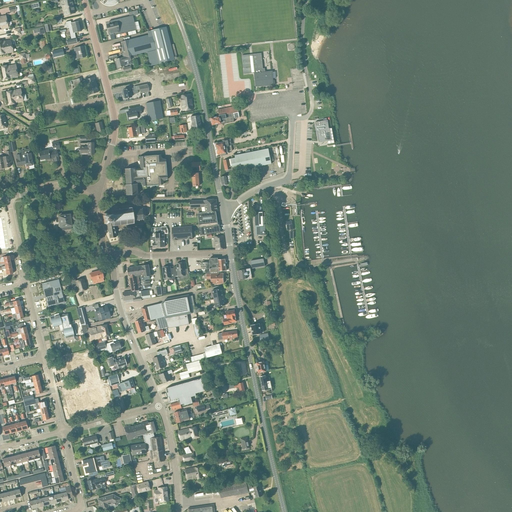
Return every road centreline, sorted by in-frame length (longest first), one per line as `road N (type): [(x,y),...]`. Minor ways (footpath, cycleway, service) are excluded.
road 1 (unclassified): [(284,511),(230,254)]
road 2 (unclassified): [(223,210),(197,79),(169,0)]
road 3 (residential): [(97,190),(115,127),(84,0)]
road 4 (unclassified): [(287,180),(293,120),(308,116),(313,103),(303,45),(307,0)]
road 5 (residential): [(160,406),(123,319),(110,255)]
road 6 (residential): [(110,255),(230,254)]
